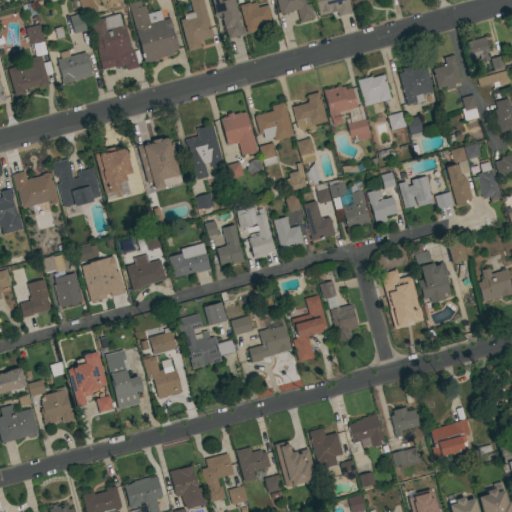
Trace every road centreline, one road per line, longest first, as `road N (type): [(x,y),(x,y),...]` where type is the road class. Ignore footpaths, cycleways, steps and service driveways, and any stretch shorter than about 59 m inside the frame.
road 1 (residential): [(0,141),(511,2)]
road 2 (residential): [(0,480),(511,343)]
road 3 (residential): [(0,349),(441,231)]
road 4 (residential): [(390,378),(355,253)]
